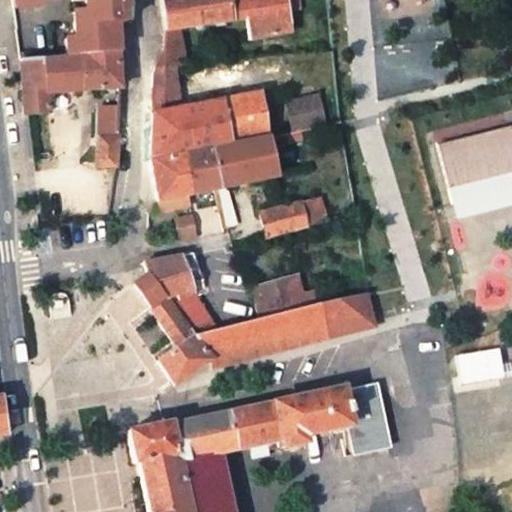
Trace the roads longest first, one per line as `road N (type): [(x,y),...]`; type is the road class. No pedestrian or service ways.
road 1 (residential): [(2,278),(131,252),(140,0)]
road 2 (residential): [(17,394),(135,418)]
